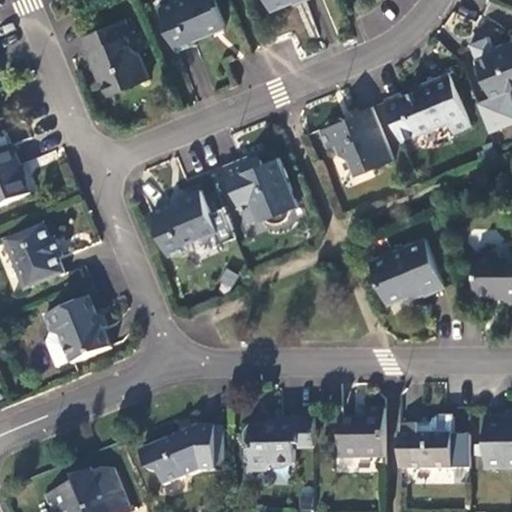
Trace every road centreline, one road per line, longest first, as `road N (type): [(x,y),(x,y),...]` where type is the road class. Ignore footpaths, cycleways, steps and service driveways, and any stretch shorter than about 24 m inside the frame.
road 1 (residential): [(98,167),(364,61),(410,32),(436,0)]
road 2 (residential): [(511,362),(173,364)]
road 3 (residential): [(173,364),(98,167)]
road 4 (residential): [(98,167),(25,0)]
road 5 (residential): [(173,364),(20,427)]
